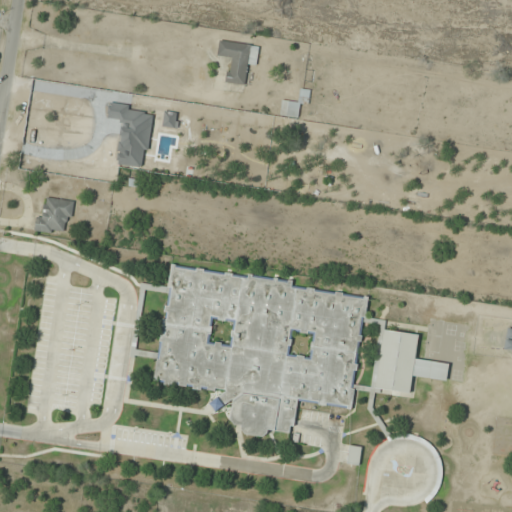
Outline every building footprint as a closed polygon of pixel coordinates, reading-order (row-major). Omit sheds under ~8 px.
[(259,46),(219,41),(217,58),(229,60),(226,83),(245,85),(248,64),(257,66),(259,46)] [(298,103),(281,103),(281,117),(298,117),(298,103)] [(65,134),(89,133),(89,120),(64,121),(65,134)] [(38,169),(65,171),(66,149),(39,148),(38,169)] [(72,200),(42,197),(39,231),(68,234),(72,200)] [(369,295),(171,268),(169,287),(142,284),(134,341),(152,343),(158,337),(161,353),(136,350),(132,355),(158,358),(154,382),(224,392),(212,405),(215,408),(229,405),(232,421),(249,438),(293,429),(297,402),(351,409),(363,323),(380,325),(371,389),(410,394),(413,376),(447,381),(450,364),(416,359),(419,335),(388,331),(367,310),(369,295)] [(359,466),(363,448),(350,446),(346,464),(359,466)]
